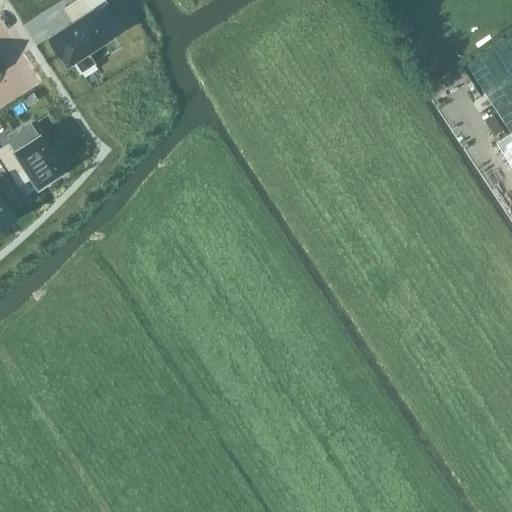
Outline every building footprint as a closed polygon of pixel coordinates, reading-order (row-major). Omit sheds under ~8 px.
[(74,22),(50,37),(61,54),(63,52),(69,61),(73,58),(82,72),(95,63),(87,49),(109,35),(94,11),(107,2),(105,0),(75,0),(64,7),(74,22)] [(34,92),(23,98),(28,105),(38,99),(34,92)] [(511,130),(494,143),(511,170),(511,130)] [(10,142),(0,148),(0,153),(19,184),(32,176),(38,186),(47,181),(47,180),(63,170),(61,166),(67,162),(57,146),(51,150),(40,133),(39,133),(16,148),(11,141),(10,142)] [(0,229),(6,225),(5,223),(13,217),(15,216),(10,208),(21,201),(3,173),(0,175),(0,229)]
